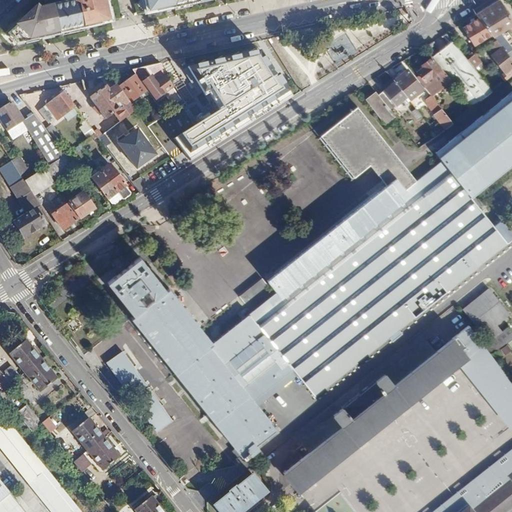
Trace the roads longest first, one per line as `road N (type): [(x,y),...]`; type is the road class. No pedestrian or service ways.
road 1 (tertiary): [(430,25),(14,285)]
road 2 (residential): [(189,511),(14,285)]
road 3 (primary): [(60,66),(337,4)]
